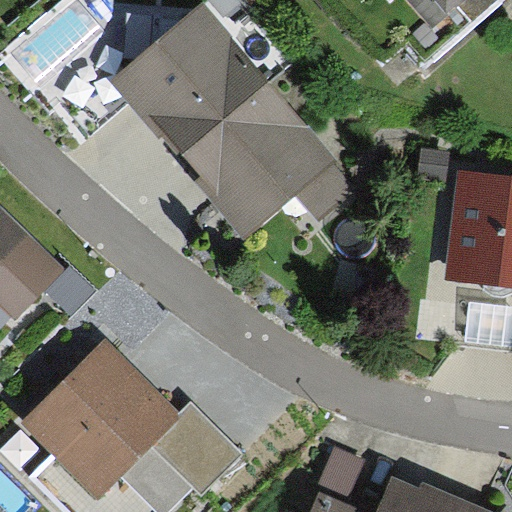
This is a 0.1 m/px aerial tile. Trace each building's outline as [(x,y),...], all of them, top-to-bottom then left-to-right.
[(511,5),(507,0),(318,0),(384,76),(411,53),(433,79),(511,11),(511,5)] [(360,195),(208,17),(122,90),(249,239),(297,199),(321,228),(360,195)] [(451,284),(511,293),(511,185),(468,179),(451,284)] [(0,209),(0,290),(5,285),(22,302),(57,267),(0,209)] [(113,346),(25,427),(94,502),(159,442),(212,500),(253,462),(207,412),(189,429),(113,346)] [(340,511),(322,504),(318,511),(479,511),(403,481),(390,511),(340,511)]
